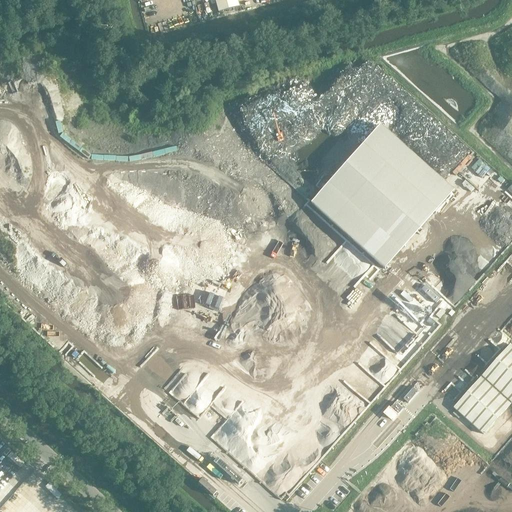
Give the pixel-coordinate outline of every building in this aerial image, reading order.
[(236,0),(214,0),(218,13),(238,7),(236,0)] [(385,270),(448,199),(454,192),(380,126),(311,204),(385,270)] [(206,270),(211,258),(201,254),(196,266),(206,270)] [(238,271),(243,261),(230,255),(225,265),(238,271)] [(446,312),(442,309),(436,316),(440,319),(446,312)] [(511,402),(511,346),(510,345),(481,376),(511,403),(511,402)] [(510,404),(480,378),(454,408),(483,435),(510,404)]
